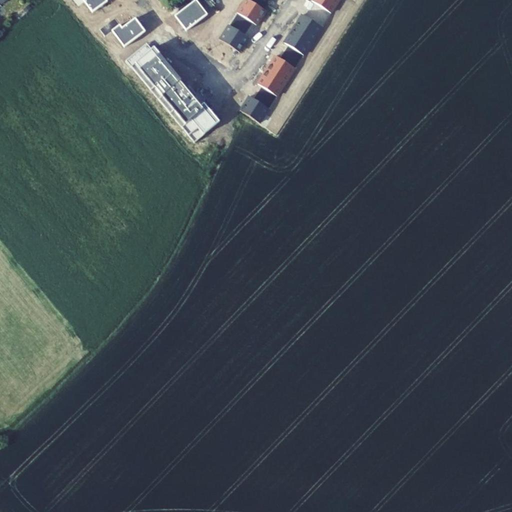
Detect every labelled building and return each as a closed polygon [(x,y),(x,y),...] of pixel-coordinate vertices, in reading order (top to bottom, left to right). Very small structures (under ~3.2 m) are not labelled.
[(105,0),(83,0),(93,12),(107,2),(105,0)] [(248,0),(244,0),(236,13),(256,25),(265,10),(248,0)] [(340,0),(311,0),(311,1),(331,14),(340,0)] [(196,1),(175,17),(186,31),(207,15),(196,1)] [(302,17),(284,43),(303,55),(320,29),(302,17)] [(119,25),(112,31),(124,47),(145,32),(135,19),(122,29),(119,25)] [(229,24),(219,39),(240,53),(250,38),(229,24)] [(219,123),(204,104),(201,107),(154,48),(151,50),(147,44),(126,60),(194,143),(219,123)] [(275,56),(257,84),(277,96),(295,68),(275,56)] [(248,96),(240,110),(263,124),(272,110),(248,96)]
